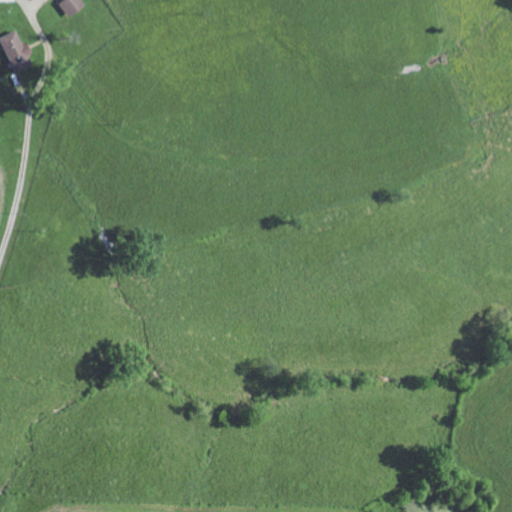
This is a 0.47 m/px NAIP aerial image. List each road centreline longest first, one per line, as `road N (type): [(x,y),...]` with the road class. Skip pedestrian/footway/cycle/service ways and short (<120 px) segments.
road 1 (residential): [(511,136),(316,159),(178,120),(117,40),(104,0)]
road 2 (residential): [(38,35),(47,64),(0,255)]
